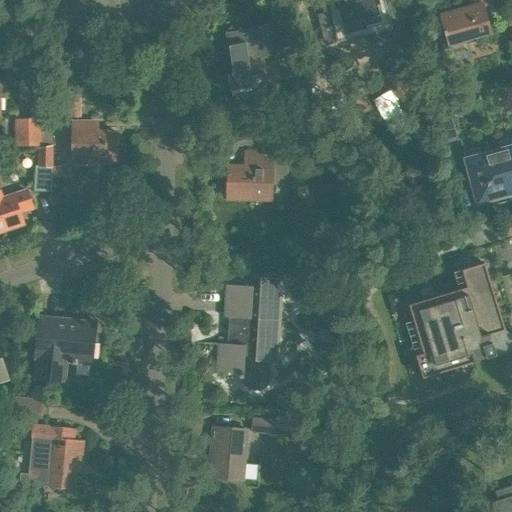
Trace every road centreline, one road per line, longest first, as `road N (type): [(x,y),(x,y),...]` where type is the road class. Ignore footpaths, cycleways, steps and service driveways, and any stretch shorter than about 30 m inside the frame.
road 1 (residential): [(143,511),(163,236)]
road 2 (residential): [(163,236),(160,0)]
road 3 (residential): [(0,282),(119,242),(163,236)]
road 4 (residential): [(0,24),(141,0)]
